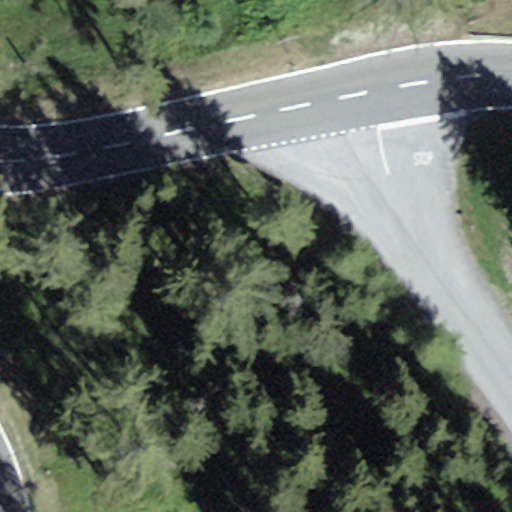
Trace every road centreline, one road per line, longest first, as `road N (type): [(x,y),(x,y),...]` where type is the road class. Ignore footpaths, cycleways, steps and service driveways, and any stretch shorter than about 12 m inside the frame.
road 1 (tertiary): [(0,160),(331,98)]
road 2 (residential): [(331,98),(511,379)]
road 3 (tertiary): [(331,98),(511,73)]
